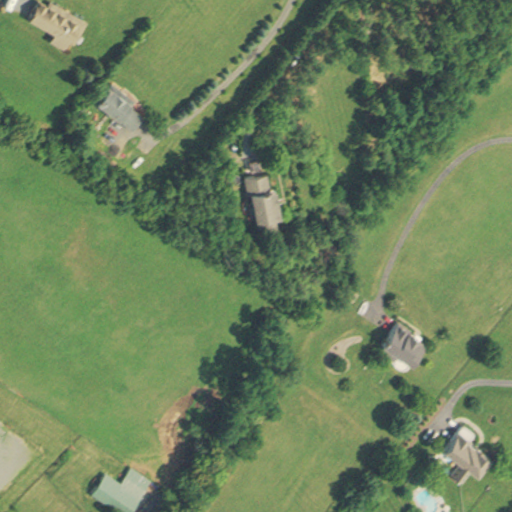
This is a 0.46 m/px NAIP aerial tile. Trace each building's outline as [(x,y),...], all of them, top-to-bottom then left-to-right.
[(55,35),(51,42),(70,53),(87,24),(45,0),(41,0),(30,20),(55,35)] [(145,117),(112,87),(99,102),(132,132),(145,117)] [(249,178),(256,233),(279,230),(277,219),(283,219),(279,190),(272,191),(269,175),(249,178)] [(381,350),(411,368),(430,338),(399,319),(381,350)] [(480,475),(495,454),(460,429),(438,461),(464,479),(472,469),(480,475)] [(92,495),(120,511),(132,511),(152,479),(131,467),(123,482),(106,472),(92,495)]
